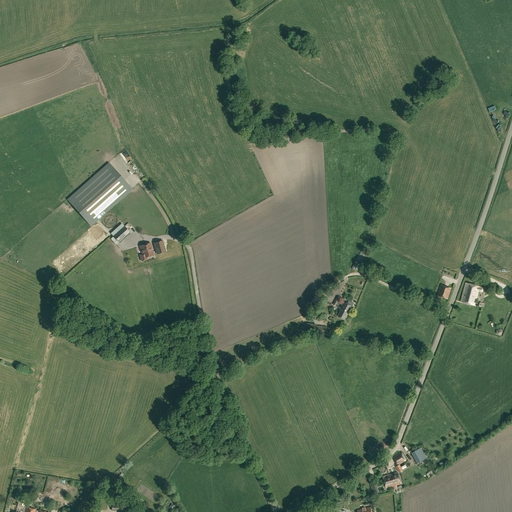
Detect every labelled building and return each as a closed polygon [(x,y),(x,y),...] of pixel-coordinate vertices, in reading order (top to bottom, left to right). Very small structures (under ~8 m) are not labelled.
[(120,153),(128,163),(133,159),(126,149),(120,153)] [(132,189),(109,163),(68,200),(86,221),(94,214),(98,219),(132,189)] [(119,243),(128,236),(130,233),(124,226),(113,236),(119,243)] [(162,241),(154,243),(157,254),(165,252),(162,241)] [(142,261),(147,259),(146,257),(154,255),(150,243),(140,246),(142,254),(140,255),(142,261)] [(482,292),(483,288),(479,287),(479,286),(466,283),(461,302),(474,305),(475,303),(478,304),(477,306),(483,307),(484,304),(478,302),(479,299),(476,299),(478,291),(482,292)] [(447,299),(451,289),(441,285),(437,295),(447,299)] [(350,313),(353,306),(344,302),(340,310),(341,311),(338,316),(344,320),(348,312),(350,313)] [(326,334),(327,327),(316,326),(316,325),(307,324),(306,332),(326,334)] [(421,447),(412,452),(418,463),(427,458),(421,447)] [(398,465),(407,460),(402,452),(393,457),(398,465)] [(386,488),(401,484),(398,472),(383,477),(386,488)] [(377,484),(371,486),(374,494),(379,492),(377,484)] [(16,511),(22,511),(25,501),(20,500),(16,511)]
